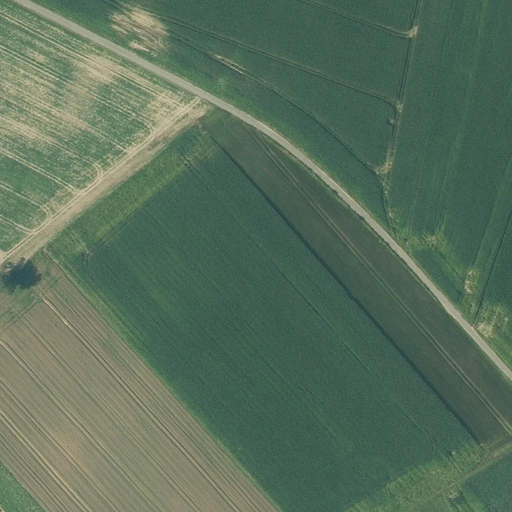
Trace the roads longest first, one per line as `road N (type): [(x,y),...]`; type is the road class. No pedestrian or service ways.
road 1 (residential): [(230,110),(289,147),(394,247),(511,379)]
road 2 (unclassified): [(16,0),(230,110)]
